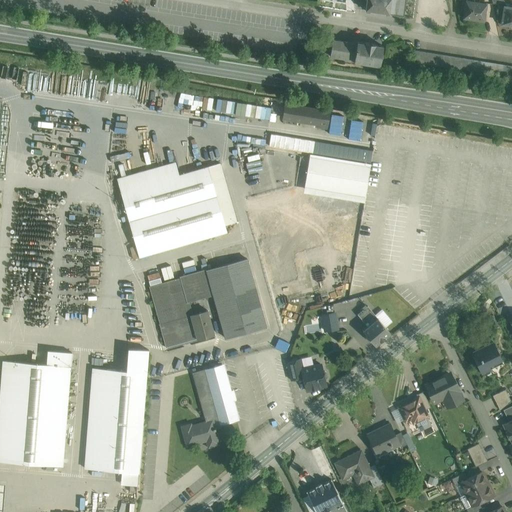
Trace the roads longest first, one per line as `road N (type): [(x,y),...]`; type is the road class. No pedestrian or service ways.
road 1 (secondary): [(361,91),(0,33)]
road 2 (unclassified): [(511,50),(201,0)]
road 3 (secondary): [(200,511),(436,317)]
road 4 (residential): [(436,317),(511,476)]
road 5 (secondary): [(511,117),(361,91)]
